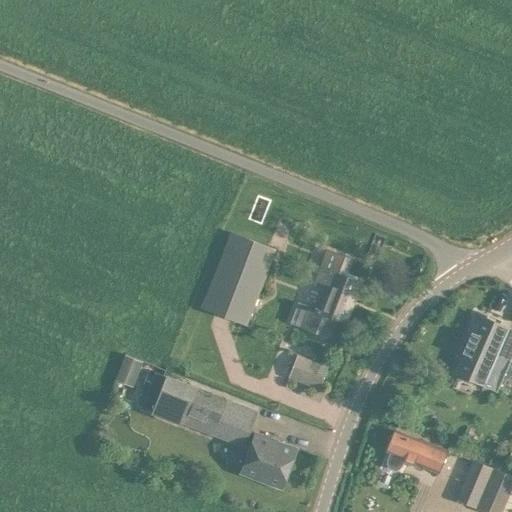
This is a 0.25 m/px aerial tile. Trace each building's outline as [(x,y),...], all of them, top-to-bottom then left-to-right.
[(196,308),(244,325),(272,248),(227,230),(196,308)] [(319,332),(326,313),(342,319),(357,279),(341,273),(347,256),(326,249),(320,265),(317,264),(311,282),(324,287),(316,306),(312,305),(312,306),(299,302),(292,322),(319,332)] [(460,354),(453,370),(493,388),(511,345),(511,328),(497,322),(484,316),(479,314),(479,313),(477,312),(477,313),(474,312),(460,345),(465,347),(461,355),(460,354)] [(113,377),(113,378),(129,384),(140,359),(123,353),(113,377)] [(287,375),(317,387),(325,364),(295,353),(287,375)] [(251,411),(223,399),(155,373),(142,404),(143,408),(154,412),(177,420),(209,433),(214,420),(244,431),(251,411)] [(420,465),(436,472),(445,448),(420,437),(418,439),(391,429),(384,448),(387,449),(384,457),(383,461),(384,465),(391,468),(395,467),(398,463),(399,459),(419,467),(420,465)] [(238,471),(279,486),(294,446),(255,432),(250,444),(248,444),(238,471)] [(498,511),(511,479),(511,477),(471,459),(453,498),(482,511),(498,511)]
